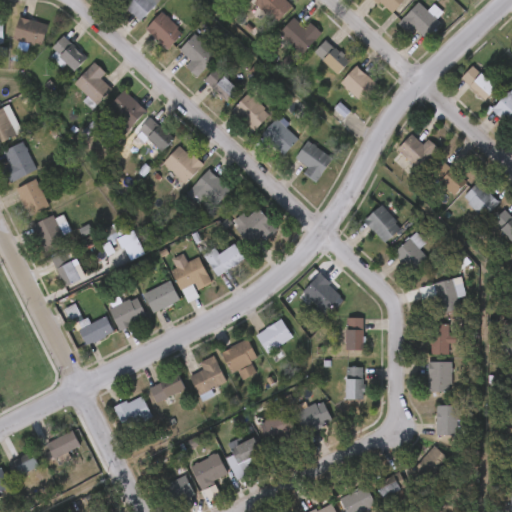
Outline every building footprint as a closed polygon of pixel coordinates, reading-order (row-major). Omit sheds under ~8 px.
[(158,0),(159,1),(138,22),(117,2),(118,0),(158,0)] [(253,4),(257,0),(285,0),(292,7),(274,24),(253,4)] [(405,0),(389,16),(373,0),(405,0)] [(408,34),(397,24),(418,3),(440,25),(425,40),(414,29),(408,34)] [(167,51),(145,29),(160,13),(183,35),(167,51)] [(12,39),(18,18),(47,25),(42,47),(12,39)] [(300,55),(279,34),(294,18),(316,38),(300,55)] [(128,43),(152,63),(167,45),(142,25),(128,43)] [(0,34),(0,52),(25,60),(32,38),(1,29),(0,34)] [(185,67),(190,62),(178,50),(194,34),(216,57),(196,77),(185,67)] [(87,60),(75,72),(51,49),(63,37),(87,60)] [(337,76),(314,53),(327,41),(350,63),(337,76)] [(173,74),(168,79),(179,90),(200,69),(177,47),(161,63),(173,74)] [(34,62),(59,84),(70,71),(45,49),(34,62)] [(105,74),(100,79),(112,90),(96,106),(73,84),(94,63),(105,74)] [(460,77),(474,64),(497,87),(484,101),(460,77)] [(363,103),(339,84),(354,66),(377,85),(363,103)] [(227,104),(203,81),(216,68),(240,91),(227,104)] [(79,118),(95,102),(84,92),(88,86),(77,75),(56,96),(79,118)] [(195,101),(204,90),(196,83),(186,94),(195,101)] [(146,112),(119,138),(99,117),(125,91),(146,112)] [(511,95),(511,128),(492,108),(508,92),(511,95)] [(270,115),(253,131),(232,110),(248,93),(270,115)] [(16,136),(0,143),(0,109),(3,108),(16,136)] [(139,130),(150,118),(174,140),(163,153),(139,130)] [(260,135),(275,119),(298,140),(283,156),(260,135)] [(121,142),(145,165),(157,153),(133,130),(121,142)] [(397,150),(410,134),(423,144),(427,139),(439,148),(421,170),(397,150)] [(302,174),(306,167),(295,159),(307,141),(332,159),(315,183),(302,174)] [(3,151),(22,142),(35,171),(10,182),(4,169),(10,167),(3,151)] [(163,163),(180,145),(202,166),(184,184),(163,163)] [(0,156),(0,191),(19,183),(6,154),(0,156)] [(146,174),(166,197),(185,180),(164,157),(146,174)] [(466,185),(455,197),(428,175),(439,162),(466,185)] [(218,202),(212,195),(196,210),(182,196),(209,170),(229,192),(218,202)] [(14,191),(34,180),(49,207),(29,218),(14,191)] [(500,203),(484,219),(461,197),(477,181),(500,203)] [(0,199),(0,203),(9,228),(30,221),(20,193),(0,199)] [(402,228),(383,243),(364,220),(382,205),(402,228)] [(265,244),(254,231),(245,239),(232,223),(243,214),(246,218),(258,208),(278,232),(265,244)] [(511,241),(491,221),(504,209),(511,217),(511,241)] [(45,253),(33,225),(53,216),(65,244),(45,253)] [(97,234),(121,222),(127,233),(103,246),(97,234)] [(53,244),(44,225),(15,239),(28,265),(47,256),(43,249),(53,244)] [(411,276),(392,251),(416,234),(424,244),(419,248),(429,263),(411,276)] [(87,257),(105,246),(99,236),(81,247),(87,257)] [(111,273),(126,267),(116,243),(101,250),(111,273)] [(203,256),(215,249),(220,256),(235,245),(245,259),(217,277),(203,256)] [(81,281),(65,289),(50,259),(66,251),(81,281)] [(180,291),(171,271),(175,270),(171,260),(182,255),(186,264),(199,258),(208,279),(180,291)] [(50,275),(46,265),(34,269),(45,299),(67,291),(61,271),(50,275)] [(324,312),(303,292),(320,274),(341,295),(324,312)] [(440,314),(433,284),(454,279),(461,309),(440,314)] [(143,294),(170,282),(179,301),(152,314),(143,294)] [(163,314),(155,293),(126,305),(134,325),(163,314)] [(146,318),(119,331),(109,309),(136,297),(146,318)] [(92,320),(100,341),(129,330),(122,310),(92,320)] [(79,331),(104,317),(113,332),(88,347),(79,331)] [(347,351),(347,317),(363,317),(363,351),(347,351)] [(268,353),(256,335),(281,319),(293,337),(268,353)] [(429,354),(429,323),(448,323),(448,354),(429,354)] [(68,358),(97,345),(89,329),(61,342),(68,358)] [(251,362),(256,373),(243,379),(239,371),(231,374),(221,351),(247,339),(256,359),(251,362)] [(203,370),(200,363),(214,356),(227,382),(200,396),(190,376),(203,370)] [(451,392),(428,392),(428,362),(451,362),(451,392)] [(363,368),(363,399),(347,399),(347,368),(363,368)] [(149,389),(180,374),(188,389),(157,404),(149,389)] [(131,401),(139,417),(172,401),(165,385),(131,401)] [(123,428),(114,407),(143,395),(152,417),(123,428)] [(331,419),(305,431),(296,413),(322,401),(331,419)] [(436,436),(436,405),(458,405),(458,436),(436,436)] [(96,420),(105,440),(136,427),(127,407),(96,420)] [(260,425),(287,412),(297,433),(271,446),(260,425)] [(45,444),(72,430),(80,445),(53,460),(45,444)] [(224,452),(255,437),(264,455),(247,464),(252,473),(237,480),(224,452)] [(32,471),(62,461),(57,444),(26,454),(32,471)] [(448,460),(429,481),(414,468),(433,447),(448,460)] [(19,476),(12,460),(34,451),(40,467),(19,476)] [(191,465),(218,453),(228,477),(201,489),(191,465)] [(11,485),(0,490),(0,467),(1,467),(11,485)] [(381,499),(374,483),(398,471),(406,488),(381,499)] [(194,493),(167,504),(159,485),(186,474),(194,493)] [(367,486),(376,506),(363,511),(345,511),(339,498),(367,486)] [(336,511),(311,511),(331,502),(336,511)]
